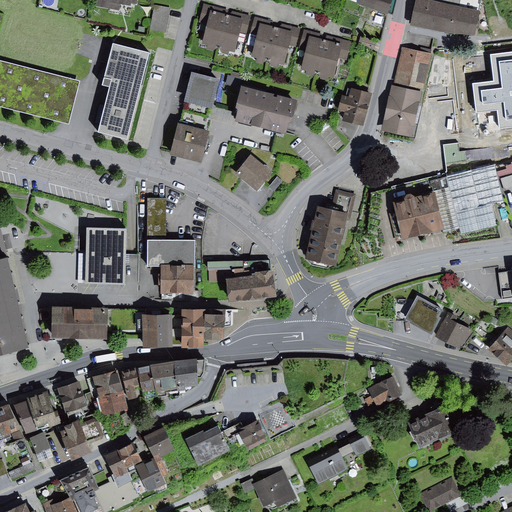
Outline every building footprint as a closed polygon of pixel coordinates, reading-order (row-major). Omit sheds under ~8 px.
[(96,0),(95,7),(119,11),(120,4),(130,6),(131,3),(137,4),(137,0),(96,0)] [(373,9),(376,0),(361,0),(359,4),(373,9)] [(393,0),(376,0),(373,9),(389,15),(393,0)] [(434,2),(425,0),(416,0),(410,26),(446,34),(475,35),(481,12),(479,11),(434,2)] [(478,0),(434,0),(434,2),(479,11),(481,1),(478,0)] [(226,9),(204,4),(199,22),(209,24),(204,44),(208,45),(207,50),(213,52),(218,48),(227,12),(226,9)] [(170,9),(154,6),(150,30),(165,33),(170,9)] [(227,12),(218,48),(222,54),(228,55),(229,52),(234,53),(240,33),(247,34),(251,16),(229,10),(227,12)] [(273,21),(255,17),(245,54),(251,55),(251,58),(257,60),(256,62),(262,64),(267,61),(275,28),(273,21)] [(280,23),(275,28),(267,61),(270,67),(277,68),(278,65),(284,66),(289,46),(296,47),(301,28),(280,23)] [(322,35),(304,31),(300,48),(307,49),(303,69),(308,70),(307,75),(313,77),(317,74),(326,37),(322,35)] [(326,37),(317,74),(320,79),(327,80),(328,77),(333,79),(339,59),(347,61),(352,42),(328,36),(326,37)] [(377,42),(360,37),(358,46),(375,50),(377,42)] [(148,54),(113,45),(102,87),(110,89),(99,133),(127,140),(148,54)] [(431,54),(402,48),(395,83),(424,89),(431,54)] [(80,81),(0,61),(0,107),(69,124),(80,81)] [(220,80),(192,74),(184,109),(206,115),(207,109),(213,110),(220,80)] [(241,78),(228,75),(226,84),(239,87),(241,78)] [(422,92),(392,85),(382,131),(412,138),(422,92)] [(298,101),(241,87),(236,109),(238,111),(236,122),(286,135),(288,124),(292,123),(298,101)] [(373,94),(351,88),(349,97),(342,95),(338,110),(346,113),(343,121),(364,126),(373,94)] [(180,124),(178,124),(170,156),(202,164),(210,132),(208,131),(212,116),(206,115),(184,109),(180,124)] [(424,136),(408,159),(421,168),(437,145),(424,136)] [(274,173),(251,155),(236,174),(258,192),(274,173)] [(283,181),(278,177),(269,187),(274,192),(283,181)] [(434,191),(435,193),(444,230),(445,232),(459,229),(455,213),(450,187),(434,191)] [(331,209),(318,206),(315,221),(313,221),(310,231),(312,231),(306,260),(336,266),(346,220),(350,221),(356,194),(336,190),(331,209)] [(395,213),(390,214),(396,242),(444,230),(435,193),(415,197),(411,195),(407,196),(405,199),(393,202),(395,213)] [(166,200),(148,200),(148,237),(166,237),(166,200)] [(127,230),(87,229),(87,255),(86,284),(125,285),(127,230)] [(0,356),(29,350),(1,230),(0,230),(0,356)] [(195,241),(148,241),(148,267),(161,267),(195,267),(195,241)] [(86,284),(87,255),(79,254),(78,284),(86,284)] [(209,282),(227,282),(226,281),(235,280),(234,270),(244,268),(245,271),(249,270),(250,278),(256,277),(256,274),(271,272),(270,261),(243,262),(243,261),(208,262),(208,271),(209,271),(209,282)] [(195,267),(161,267),(161,295),(194,295),(195,267)] [(235,280),(226,281),(227,282),(229,303),(275,297),(272,272),(271,272),(256,274),(256,277),(250,278),(249,270),(245,271),(244,268),(234,270),(235,280)] [(511,272),(499,274),(502,299),(511,297),(511,272)] [(443,311),(418,297),(405,320),(410,322),(409,324),(432,336),(442,319),(439,318),(443,311)] [(107,309),(52,308),(51,338),(106,340),(107,309)] [(226,310),(204,311),(204,341),(224,340),(226,310)] [(204,311),(182,311),(182,347),(204,347),(204,341),(204,311)] [(152,316),(143,317),(143,326),(143,334),(143,347),(172,347),(172,316),(159,316),(159,312),(152,312),(152,316)] [(458,318),(448,313),(435,337),(460,350),(470,331),(455,323),(458,318)] [(143,326),(133,326),(133,334),(143,334),(143,326)] [(511,359),(511,331),(507,327),(488,349),(506,366),(511,359)] [(174,363),(178,390),(178,392),(186,391),(185,388),(198,387),(198,378),(201,378),(204,374),(205,361),(197,361),(197,360),(174,363)] [(174,363),(150,366),(156,390),(157,397),(167,396),(166,392),(178,390),(174,363)] [(150,366),(137,369),(141,387),(142,393),(156,390),(150,366)] [(137,369),(122,373),(128,401),(138,399),(136,388),(141,387),(137,369)] [(119,372),(93,378),(98,398),(95,399),(99,413),(102,412),(103,416),(128,409),(119,372)] [(393,378),(369,390),(372,396),(365,400),(368,407),(375,403),(378,409),(403,396),(393,378)] [(80,382),(58,389),(66,414),(67,414),(70,421),(85,417),(84,413),(82,409),(88,407),(80,382)] [(25,399),(27,403),(37,432),(61,423),(52,394),(49,395),(47,392),(25,399)] [(96,409),(91,393),(85,395),(90,407),(88,407),(82,409),(84,413),(96,409)] [(27,403),(15,407),(25,435),(37,432),(27,403)] [(9,405),(0,408),(0,441),(12,437),(10,433),(18,430),(9,405)] [(427,419),(410,427),(420,448),(459,430),(450,411),(444,413),(442,408),(425,416),(427,419)] [(126,413),(119,417),(127,429),(134,425),(126,413)] [(382,413),(366,419),(371,431),(387,424),(382,413)] [(66,431),(60,434),(72,462),(92,453),(89,445),(103,439),(105,434),(99,421),(93,419),(81,424),(80,420),(65,427),(66,431)] [(244,429),(238,432),(245,445),(248,451),(268,442),(258,422),(244,429)] [(241,423),(221,433),(227,445),(237,441),(240,447),(245,445),(238,432),(244,429),(241,423)] [(176,452),(164,427),(143,437),(154,459),(162,477),(168,475),(160,459),(176,452)] [(203,432),(186,440),(198,466),(230,451),(227,445),(221,433),(219,427),(204,434),(203,432)] [(20,432),(12,435),(15,442),(24,439),(20,432)] [(44,433),(30,439),(37,455),(51,449),(44,433)] [(365,438),(350,445),(353,451),(356,456),(371,449),(365,438)] [(349,442),(337,448),(340,453),(342,457),(353,451),(350,445),(349,442)] [(132,443),(117,450),(126,469),(142,462),(132,443)] [(126,469),(117,450),(105,457),(114,475),(112,476),(118,489),(133,482),(129,473),(126,469)] [(340,453),(310,469),(318,485),(349,469),(342,457),(340,453)] [(162,477),(154,459),(135,467),(136,469),(129,473),(133,482),(139,494),(147,491),(148,493),(165,484),(162,477)] [(33,463),(9,473),(12,481),(36,471),(33,463)] [(89,468),(59,482),(70,498),(72,502),(75,500),(79,511),(103,511),(94,491),(99,489),(99,488),(89,468)] [(283,470),(253,485),(255,489),(264,508),(267,507),(273,510),(297,498),(283,470)] [(118,489),(112,476),(108,478),(110,483),(99,488),(99,489),(94,491),(103,511),(109,511),(112,511),(113,511),(134,503),(132,500),(140,497),(139,494),(133,482),(118,489)] [(452,476),(419,493),(428,511),(429,511),(462,495),(452,476)] [(251,480),(241,485),(245,494),(255,489),(253,485),(251,480)] [(57,498),(50,502),(53,511),(76,511),(76,509),(72,502),(70,498),(59,503),(57,498)] [(53,511),(50,502),(43,504),(46,511),(53,511)]
